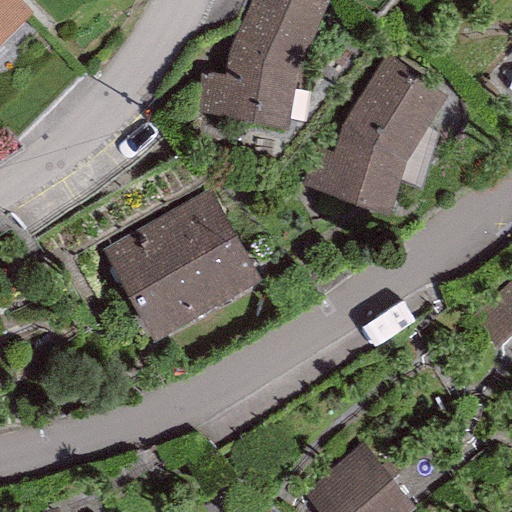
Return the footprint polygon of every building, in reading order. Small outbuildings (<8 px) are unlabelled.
[(0,0),(0,42),(32,13),(19,0),(0,0)] [(329,4),(320,0),(250,0),(226,53),(223,75),(201,71),(195,112),(287,126),(296,73),(329,4)] [(447,95),(385,52),(340,127),(332,152),(313,145),(300,184),(388,214),(405,160),(447,95)] [(210,190),(101,253),(152,342),(261,279),(210,190)] [(511,279),(469,317),(497,347),(511,333),(511,279)] [(301,495),(315,511),(409,511),(415,507),(361,444),(301,495)]
